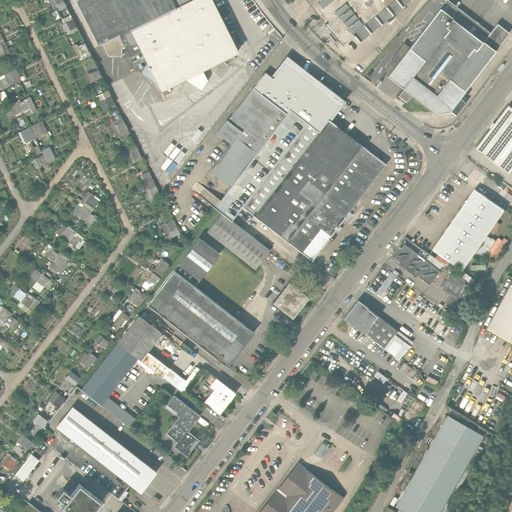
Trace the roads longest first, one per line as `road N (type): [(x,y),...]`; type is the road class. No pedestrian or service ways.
road 1 (track): [(0,401),(127,230),(18,8),(0,9)]
road 2 (tertiary): [(176,511),(445,157)]
road 3 (tertiary): [(445,157),(319,57),(268,0)]
road 4 (track): [(83,143),(0,252)]
